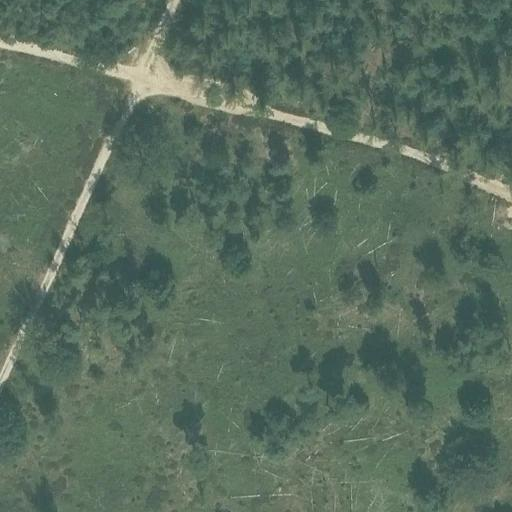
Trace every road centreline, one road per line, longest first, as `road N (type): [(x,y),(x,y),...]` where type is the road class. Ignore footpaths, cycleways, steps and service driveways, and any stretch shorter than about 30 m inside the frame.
road 1 (track): [(511,196),(468,175),(142,75)]
road 2 (track): [(0,394),(142,75)]
road 3 (track): [(142,75),(0,39)]
